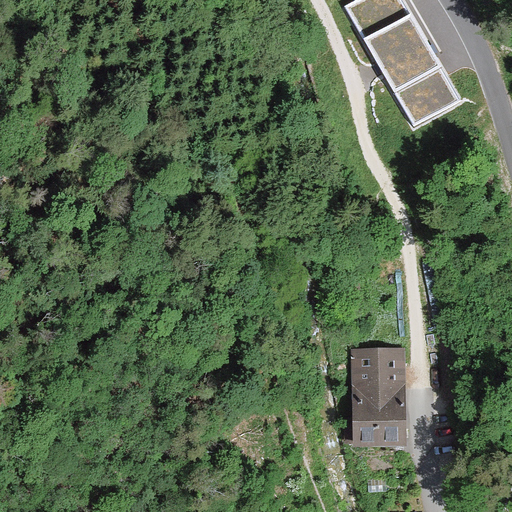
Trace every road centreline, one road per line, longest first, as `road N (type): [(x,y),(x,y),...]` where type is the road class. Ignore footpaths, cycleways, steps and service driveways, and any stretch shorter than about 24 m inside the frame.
road 1 (track): [(422,356),(371,92),(319,0)]
road 2 (unclassified): [(511,148),(475,43),(449,0)]
road 3 (residential): [(437,511),(422,356)]
